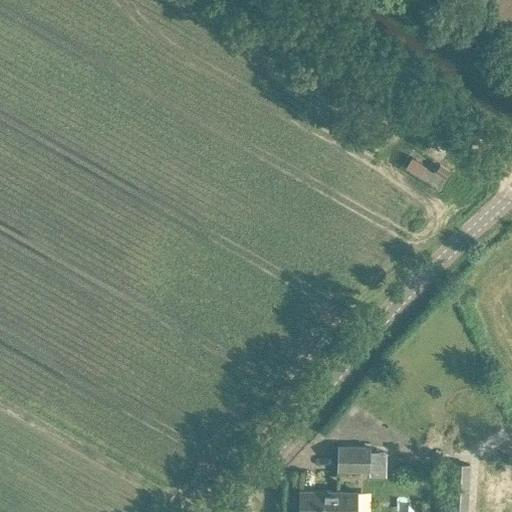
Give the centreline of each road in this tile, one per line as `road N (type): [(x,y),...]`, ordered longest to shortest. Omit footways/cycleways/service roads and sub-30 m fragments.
road 1 (tertiary): [(226,511),(365,338),(511,194)]
road 2 (track): [(511,171),(264,0)]
